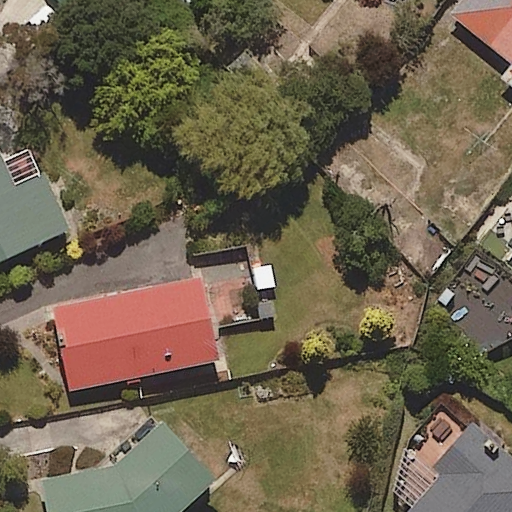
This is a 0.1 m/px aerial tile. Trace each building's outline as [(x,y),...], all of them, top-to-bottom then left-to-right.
[(51,0),(60,11),(73,0),(51,0)] [(511,0),(449,0),(440,13),(504,62),(493,77),(511,91),(511,0)] [(0,28),(8,19),(0,12),(0,28)] [(253,32),(220,66),(262,108),(296,74),(253,32)] [(6,132),(0,134),(0,270),(84,233),(59,176),(31,188),(6,132)] [(511,221),(496,243),(511,254),(511,221)] [(186,275),(43,306),(61,391),(205,359),(186,275)] [(110,454),(37,469),(46,511),(164,511),(213,465),(158,408),(110,454)] [(394,511),(511,511),(511,468),(459,422),(422,465),(429,471),(394,511)]
